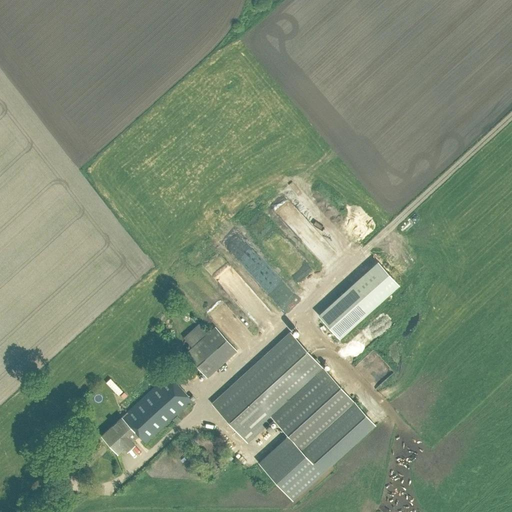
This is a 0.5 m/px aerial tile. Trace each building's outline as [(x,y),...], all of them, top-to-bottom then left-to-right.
[(211,280),(224,265),(213,256),(201,270),(211,280)] [(221,288),(230,298),(243,287),(233,277),(221,288)] [(375,290),(356,314),(366,323),(386,299),(375,290)] [(208,332),(198,322),(183,336),(192,346),(185,353),(207,377),(237,350),(215,326),(208,332)] [(288,436),(258,463),(293,502),(376,426),(356,404),(289,331),(211,403),(247,441),(272,418),(288,436)] [(192,399),(168,373),(122,415),(146,441),(192,399)] [(398,396),(389,398),(391,405),(399,403),(398,396)] [(138,434),(122,416),(101,434),(118,452),(124,446),(127,449),(134,443),(132,439),(138,434)]
